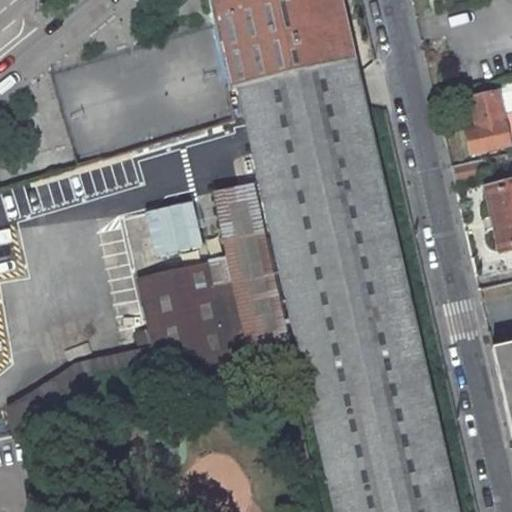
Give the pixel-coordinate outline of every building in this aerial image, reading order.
[(208,0),(215,29),(229,92),(239,90),(305,381),(334,511),(457,511),(340,0),(208,0)] [(476,131),(464,134),(469,156),(511,147),(499,94),(469,101),(476,131)] [(480,162),(450,169),(454,184),(484,178),(480,162)] [(511,174),(495,179),(498,190),(486,193),(500,252),(511,249),(511,174)] [(254,383),(294,375),(250,186),(213,194),(226,261),(254,383)] [(188,190),(151,199),(159,231),(196,221),(188,190)] [(197,227),(139,237),(144,268),(202,257),(197,227)] [(166,404),(254,383),(226,261),(188,269),(186,269),(151,276),(138,279),(149,331),(153,347),(166,404)] [(135,334),(138,350),(151,347),(153,347),(149,331),(135,334)] [(511,345),(492,351),(511,436),(511,345)] [(164,403),(151,347),(138,350),(76,364),(6,409),(12,436),(164,403)]
